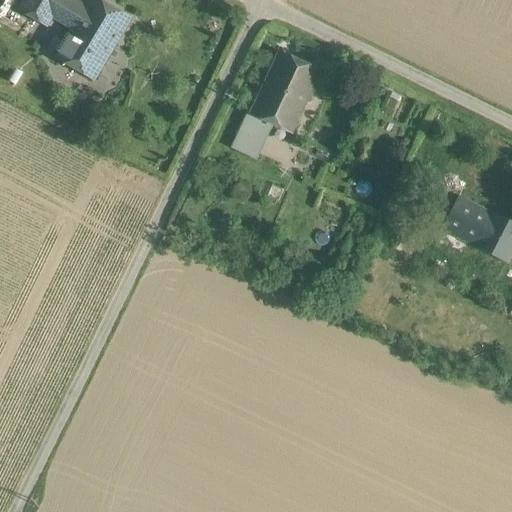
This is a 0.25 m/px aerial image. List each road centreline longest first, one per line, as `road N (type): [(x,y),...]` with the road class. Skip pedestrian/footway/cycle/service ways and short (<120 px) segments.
road 1 (unclassified): [(19,511),(266,2)]
road 2 (unclassified): [(266,2),(511,119)]
